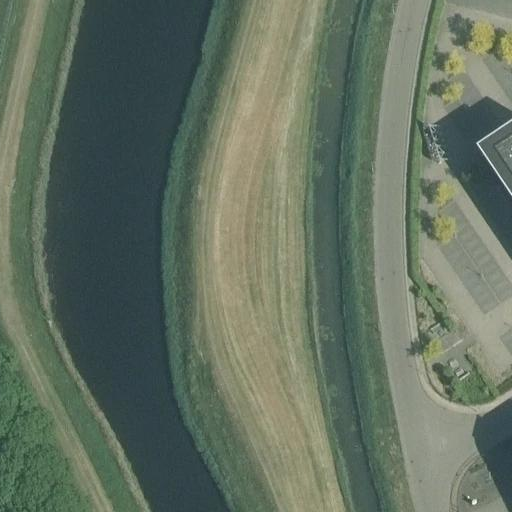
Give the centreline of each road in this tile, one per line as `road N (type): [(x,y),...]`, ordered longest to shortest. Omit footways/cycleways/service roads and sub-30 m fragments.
road 1 (track): [(259,0),(207,182),(207,327),(284,511)]
road 2 (unclassified): [(426,471),(403,369),(388,195),(417,0)]
